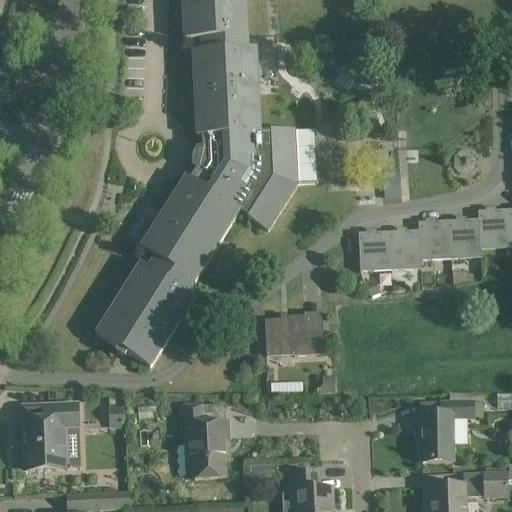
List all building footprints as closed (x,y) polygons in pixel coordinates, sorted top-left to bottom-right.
[(248,40),(245,0),(181,0),(184,43),(195,42),(195,54),(192,54),(197,139),(202,139),(202,154),(198,169),(190,181),(186,179),(141,251),(156,261),(150,270),(141,265),(96,337),(118,351),(116,355),(125,361),(128,357),(150,371),(195,299),(187,294),(193,284),(195,285),(240,214),(248,219),(247,221),(268,233),(297,187),(297,186),(294,132),(270,133),(270,134),(260,135),(256,51),(246,51),(246,40),(248,40)] [(477,222),(480,251),(510,250),(509,212),(478,214),(477,222)] [(480,251),(477,222),(447,224),(449,261),(481,260),(480,251)] [(418,233),(421,263),(449,261),(447,224),(418,225),(418,233)] [(421,263),(418,233),(388,235),(390,273),(421,271),(421,263)] [(390,273),(388,235),(358,236),(360,274),(390,273)] [(375,282),(366,285),(371,299),(380,296),(375,282)] [(404,286),(393,285),(393,295),(403,295),(404,295),(404,286)] [(304,318),(287,319),(287,321),(264,323),(266,360),(268,360),(267,356),(294,355),(294,359),(326,357),(325,335),(305,336),(304,318)] [(335,379),(322,379),(322,396),(335,396),(335,379)] [(473,406),(473,404),(461,405),(441,405),(441,417),(418,417),(419,465),(439,465),(453,464),(453,422),(483,421),(482,406),(473,406)] [(79,433),(78,406),(43,408),(44,422),(23,423),(25,473),(45,472),(61,471),(61,453),(66,453),(65,434),(79,433)] [(202,425),(201,408),(180,409),(180,427),(185,427),(186,445),(193,445),(195,481),(206,481),(226,480),(224,444),(227,444),(227,445),(228,445),(227,424),(202,425)] [(124,409),(109,410),(109,420),(125,419),(124,409)] [(507,500),(511,499),(511,474),(509,475),(484,476),(485,500),(507,500)] [(320,491),(319,475),(290,477),(291,492),(300,492),(300,511),(332,511),(331,490),(320,491)] [(465,511),(464,488),(423,489),(423,491),(430,491),(431,511),(465,511)] [(97,497),(68,498),(68,502),(68,511),(111,511),(129,511),(128,495),(97,497)]
